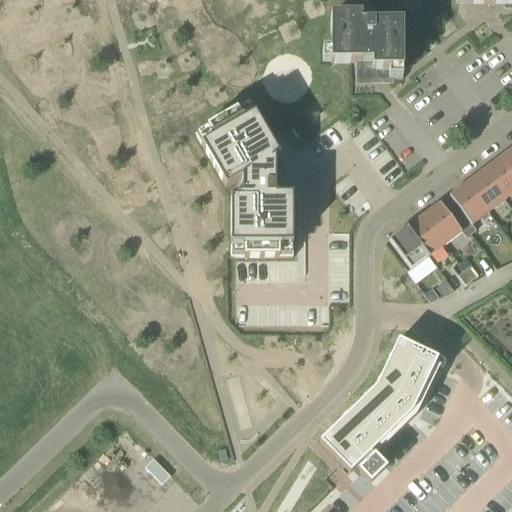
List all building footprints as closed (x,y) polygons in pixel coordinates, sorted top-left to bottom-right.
[(330,17),(330,65),(360,65),(360,81),(374,81),(389,81),(403,81),(402,24),(361,24),(361,17),(330,17)] [(249,107),(207,131),(213,142),(201,148),(226,191),(242,182),(242,199),(231,199),(231,248),(245,249),(245,261),(293,261),(293,199),(284,199),(284,177),(275,177),(275,163),(280,160),(249,107)] [(511,150),(500,160),(511,176),(511,150)] [(511,196),(511,176),(500,160),(482,173),(504,202),(511,196)] [(504,202),(482,173),(466,185),(488,214),(504,202)] [(488,214),(466,185),(449,198),(461,214),(452,221),(461,234),(466,240),(476,233),(471,227),(488,214)] [(440,205),(422,218),(444,247),(461,234),(452,221),(440,205)] [(444,247),(422,218),(406,230),(428,259),(444,247)] [(428,259),(406,230),(389,243),(411,272),(428,259)] [(470,269),(464,273),(471,283),(478,278),(470,269)] [(471,283),(464,273),(458,278),(465,288),(471,283)] [(445,283),(436,290),(442,299),(453,293),(445,283)] [(412,414),(437,360),(398,342),(391,356),(396,359),(392,369),(386,366),(380,379),(386,381),(381,391),(376,388),(368,396),(372,400),(364,408),(360,404),(349,415),(353,419),(345,427),(341,423),(319,444),(350,475),(355,470),(370,485),(385,470),(371,455),(412,414)]
